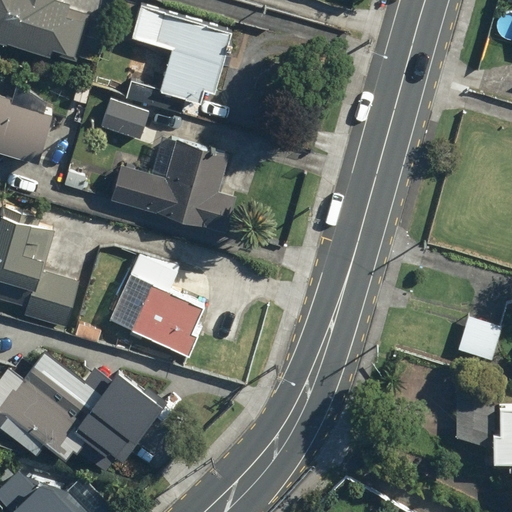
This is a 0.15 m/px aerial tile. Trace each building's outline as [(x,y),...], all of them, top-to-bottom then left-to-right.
[(0,0),(0,37),(55,53),(58,45),(78,51),(89,14),(71,9),(73,0),(0,0)] [(174,43),(164,85),(133,77),(129,92),(187,106),(190,93),(206,98),(210,85),(218,88),(236,26),(146,0),(140,0),(132,30),(174,43)] [(0,145),(42,156),(55,107),(0,92),(0,145)] [(116,92),(104,124),(145,139),(156,107),(116,92)] [(124,159),(113,194),(229,229),(240,192),(221,186),(231,154),(178,138),(168,172),(124,159)] [(0,294),(28,303),(26,310),(67,323),(80,281),(45,269),(58,227),(4,210),(0,223),(0,294)] [(136,268),(114,317),(192,353),(203,331),(195,327),(207,300),(136,268)] [(466,313),(457,345),(495,355),(503,322),(466,313)] [(49,348),(29,375),(20,366),(21,336),(20,335),(18,334),(17,334),(15,333),(13,333),(12,332),(10,332),(8,331),(7,331),(5,331),(3,331),(1,331),(0,330),(0,359),(10,362),(0,376),(0,420),(39,449),(48,437),(69,453),(75,444),(77,446),(77,445),(81,448),(91,435),(109,449),(114,442),(120,446),(132,430),(140,436),(168,398),(121,363),(114,374),(99,363),(88,377),(49,348)] [(511,401),(496,400),(496,398),(458,386),(459,434),(493,443),(494,459),(511,458),(511,401)] [(85,511),(55,480),(15,466),(0,480),(0,511),(85,511)]
